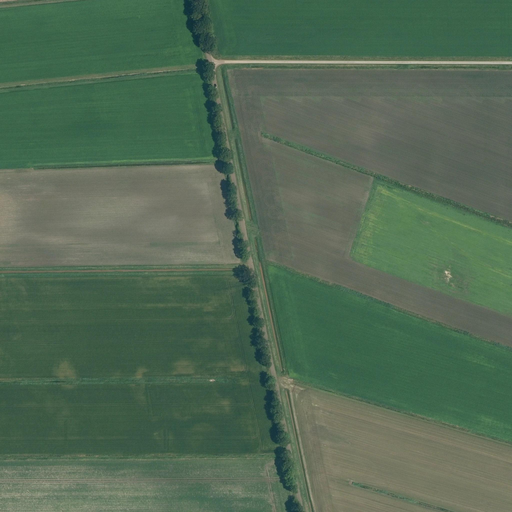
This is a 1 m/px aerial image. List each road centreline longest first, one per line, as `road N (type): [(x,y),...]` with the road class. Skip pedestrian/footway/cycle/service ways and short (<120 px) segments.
road 1 (unclassified): [(302,511),(210,64)]
road 2 (unclassified): [(511,63),(210,64)]
